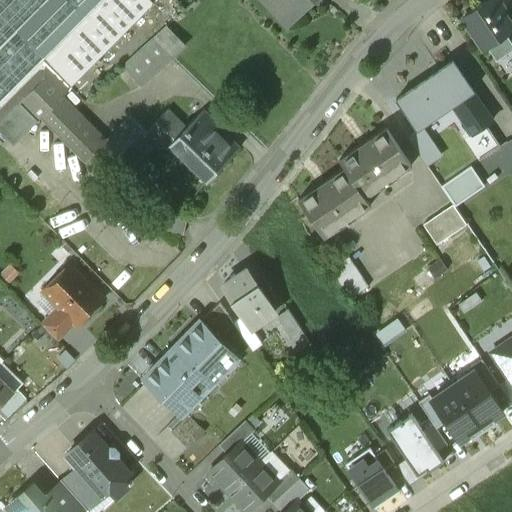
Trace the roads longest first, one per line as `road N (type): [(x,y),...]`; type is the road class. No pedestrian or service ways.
road 1 (residential): [(81,382),(212,249),(421,0)]
road 2 (residential): [(204,511),(81,382)]
road 3 (residential): [(410,511),(511,444)]
